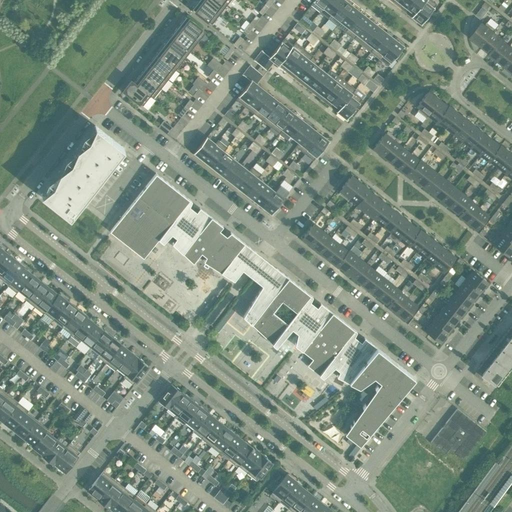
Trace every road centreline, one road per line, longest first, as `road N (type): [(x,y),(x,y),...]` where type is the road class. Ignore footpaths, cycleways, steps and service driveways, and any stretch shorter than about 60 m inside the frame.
road 1 (residential): [(280,422),(105,284)]
road 2 (residential): [(274,242),(444,374)]
road 3 (residential): [(69,487),(173,361)]
road 4 (residential): [(511,87),(479,64),(461,73),(455,88),(511,140)]
road 5 (residential): [(444,374),(356,481)]
road 6 (residential): [(97,103),(11,208)]
road 7 (residential): [(169,160),(274,242)]
road 8 (residential): [(178,0),(97,103)]
road 9 (residential): [(173,361),(268,436)]
road 10 (residential): [(105,284),(11,208)]
road 11 (residential): [(0,224),(94,299)]
